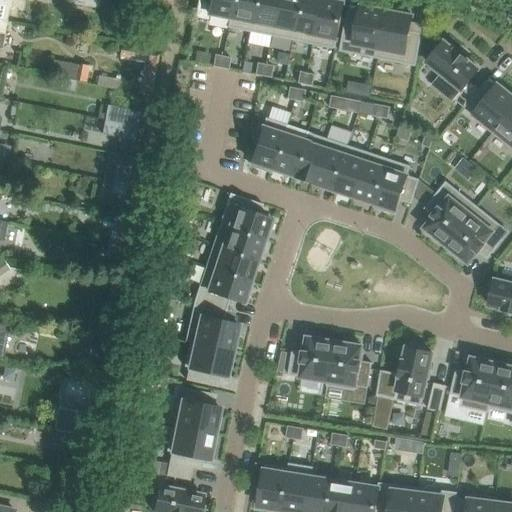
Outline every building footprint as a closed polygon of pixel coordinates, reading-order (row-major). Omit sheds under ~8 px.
[(101,0),(64,0),(64,2),(100,9),(101,0)] [(197,0),(195,17),(208,20),(209,14),(229,18),(230,18),(233,0),(197,0)] [(229,18),(227,28),(249,32),(255,0),(233,0),(230,18),(229,18)] [(255,0),(249,32),(271,36),(277,0),(255,0)] [(277,0),(271,36),(292,40),(299,0),(277,0)] [(299,0),(292,40),(314,44),(322,0),(299,0)] [(322,0),(314,44),(335,49),(337,38),(344,4),(344,2),(334,0),(333,0),(322,0)] [(346,19),(340,51),(378,59),(387,9),(372,6),(371,8),(361,6),(361,7),(358,21),(346,19)] [(387,9),(378,59),(416,66),(422,33),(410,31),(412,17),(413,16),(402,14),(403,12),(387,9)] [(429,61),(428,63),(441,73),(432,85),(453,101),(454,99),(464,107),(479,89),(469,81),(478,70),(479,69),(468,60),(469,60),(455,49),(455,50),(444,41),(443,43),(443,42),(428,61),(429,61)] [(122,45),(120,56),(150,62),(143,95),(152,97),(161,53),(122,45)] [(215,55),(212,67),(220,68),(222,56),(215,55)] [(222,56),(220,68),(228,70),(230,58),(222,56)] [(51,60),(48,73),(76,79),(78,66),(51,60)] [(243,61),(241,72),(250,74),(252,63),(243,61)] [(257,63),(255,75),(263,76),(265,65),(257,63)] [(265,65),(263,76),(270,78),(273,66),(265,65)] [(78,66),(76,79),(84,80),(86,67),(78,66)] [(299,71),(297,83),(305,85),(307,73),(299,71)] [(307,73),(305,85),(313,86),(315,74),(307,73)] [(479,89),(464,107),(494,131),(511,108),(511,93),(507,90),(506,91),(498,84),(497,85),(488,96),(479,89)] [(289,87),(287,99),(294,100),(297,89),(289,87)] [(297,89),(294,100),(302,102),(305,90),(297,89)] [(332,96),(329,107),(337,109),(340,97),(332,96)] [(340,97),(337,109),(345,110),(347,99),(340,97)] [(374,104),(372,116),(380,117),(382,105),(374,104)] [(382,105),(380,117),(388,119),(390,107),(382,105)] [(107,106),(105,119),(136,126),(139,112),(107,106)] [(511,108),(494,131),(511,145),(511,108)] [(251,161),(250,163),(252,163),(251,167),(261,170),(262,167),(273,170),(284,134),(287,125),(265,118),(261,129),(250,161),(251,161)] [(133,142),(136,126),(105,119),(101,135),(133,142)] [(303,141),(291,176),(293,177),(311,183),(312,183),(327,138),(306,131),(303,141)] [(284,134),(273,170),(291,176),(303,141),(284,134)] [(426,134),(422,145),(430,148),(434,136),(426,134)] [(327,138),(312,183),(333,190),(348,145),(327,138)] [(348,145),(333,190),(354,197),(369,152),(348,145)] [(369,152),(354,197),(375,204),(390,159),(369,152)] [(135,186),(141,160),(109,153),(104,180),(135,186)] [(390,159),(375,204),(383,207),(382,210),(393,214),(394,210),(396,211),(396,209),(399,200),(411,204),(419,179),(407,175),(411,166),(390,159)] [(170,178),(162,177),(158,197),(165,199),(163,209),(169,210),(169,209),(171,200),(172,200),(177,176),(170,174),(170,178)] [(131,207),(135,186),(104,180),(100,200),(131,207)] [(446,181),(424,208),(433,215),(432,216),(434,217),(425,228),(430,232),(428,235),(445,249),(479,207),(446,181)] [(229,194),(219,225),(264,240),(266,231),(270,232),(273,222),(270,221),(271,219),(269,218),(259,215),(263,205),(229,194)] [(171,203),(169,211),(181,213),(182,205),(171,203)] [(479,207),(445,249),(462,262),(464,260),(468,263),(477,252),(479,253),(479,252),(487,259),(503,239),(493,232),(499,224),(479,207)] [(169,211),(168,219),(179,221),(181,213),(169,211)] [(146,222),(128,218),(122,245),(140,248),(146,222)] [(219,225),(212,246),(257,261),(264,240),(219,225)] [(163,245),(161,253),(173,255),(174,247),(163,245)] [(212,246),(205,267),(250,282),(257,261),(212,246)] [(161,253),(160,261),(171,263),(173,255),(161,253)] [(0,276),(10,270),(3,258),(0,260),(0,276)] [(205,267),(194,301),(226,310),(229,299),(241,303),(241,302),(243,303),(243,301),(247,302),(250,292),(247,291),(250,282),(205,267)] [(490,281),(487,295),(491,296),(489,304),(490,304),(489,306),(502,309),(511,311),(511,283),(496,279),(495,281),(495,282),(490,281)] [(194,301),(184,341),(189,342),(189,341),(233,351),(237,336),(236,336),(238,325),(236,325),(223,322),(226,310),(194,301)] [(0,359),(4,361),(11,325),(0,322),(0,359)] [(292,350),(288,375),(327,381),(328,381),(335,339),(314,335),(314,338),(307,337),(305,351),(303,351),(303,352),(292,350)] [(327,381),(326,386),(355,390),(356,386),(368,388),(372,363),(362,361),(360,360),(362,346),(355,345),(356,342),(335,339),(328,381),(327,381)] [(189,342),(184,367),(188,368),(185,380),(208,385),(211,373),(225,376),(226,377),(229,367),(230,367),(233,351),(189,341),(189,342)] [(400,377),(394,400),(396,400),(419,406),(419,405),(421,406),(433,354),(431,353),(432,353),(423,351),(424,346),(410,343),(409,348),(408,348),(407,347),(404,360),(403,360),(399,377),(400,377)] [(96,363),(110,366),(113,351),(99,348),(96,363)] [(456,370),(450,394),(462,397),(460,406),(489,413),(490,408),(489,408),(500,361),(479,356),(478,359),(472,358),(468,372),(467,371),(466,372),(456,370)] [(511,363),(500,361),(489,408),(490,408),(511,413),(511,363)] [(434,383),(428,409),(440,412),(446,386),(434,383)] [(176,400),(171,426),(216,434),(219,419),(218,419),(220,409),(218,408),(204,405),(207,393),(184,388),(181,401),(176,400)] [(91,437),(94,421),(59,413),(56,430),(91,437)] [(171,426),(166,451),(171,452),(168,464),(192,469),(194,457),(209,460),(211,450),(213,450),(216,434),(171,426)] [(288,426),(286,438),(294,439),(296,427),(288,426)] [(296,427),(294,439),(302,440),(304,428),(296,427)] [(333,433),(331,445),(339,446),(341,434),(333,433)] [(341,434),(339,446),(347,447),(349,436),(341,434)] [(91,453),(94,440),(72,435),(70,448),(91,453)] [(376,440),(374,448),(386,450),(387,442),(376,440)] [(413,441),(412,452),(423,454),(425,442),(413,441)] [(451,453),(450,463),(460,464),(461,454),(451,453)] [(289,468),(282,511),(290,511),(304,511),(311,476),(312,477),(313,467),(289,463),(288,468),(289,468)] [(168,464),(166,476),(189,481),(192,469),(168,464)] [(258,489),(255,504),(259,504),(259,505),(259,507),(282,511),(289,468),(288,468),(266,464),(265,471),(264,471),(261,490),(258,489)] [(311,476),(304,511),(330,511),(335,480),(312,477),(311,476)] [(79,479),(74,505),(87,508),(92,481),(79,479)] [(330,511),(351,511),(356,484),(335,480),(330,511)] [(379,487),(376,511),(385,511),(415,511),(419,488),(379,483),(378,487),(379,487)] [(356,484),(351,511),(375,511),(376,511),(379,487),(378,487),(356,484)] [(154,511),(153,511),(203,511),(205,506),(200,505),(202,497),(202,495),(159,486),(158,488),(154,511)] [(419,488),(415,511),(454,511),(457,497),(458,492),(419,488)] [(457,497),(454,511),(493,511),(495,502),(496,502),(497,497),(470,494),(469,499),(457,497)] [(495,502),(493,511),(511,511),(511,503),(496,502),(495,502)]
